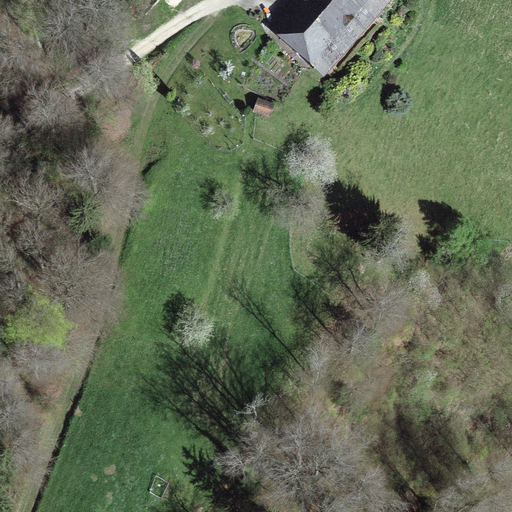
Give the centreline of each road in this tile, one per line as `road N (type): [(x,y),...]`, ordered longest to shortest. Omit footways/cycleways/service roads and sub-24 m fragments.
road 1 (track): [(12,511),(80,333),(145,121),(215,3)]
road 2 (track): [(0,140),(220,0)]
